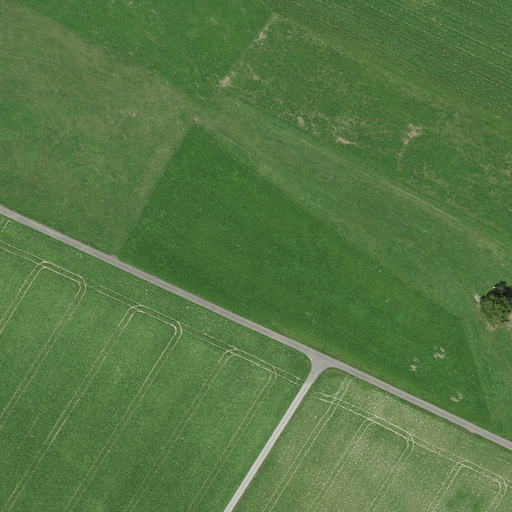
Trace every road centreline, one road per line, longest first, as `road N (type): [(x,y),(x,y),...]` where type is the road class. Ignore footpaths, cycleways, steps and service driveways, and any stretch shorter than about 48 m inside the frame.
road 1 (track): [(511,446),(0,210)]
road 2 (track): [(229,511),(325,358)]
